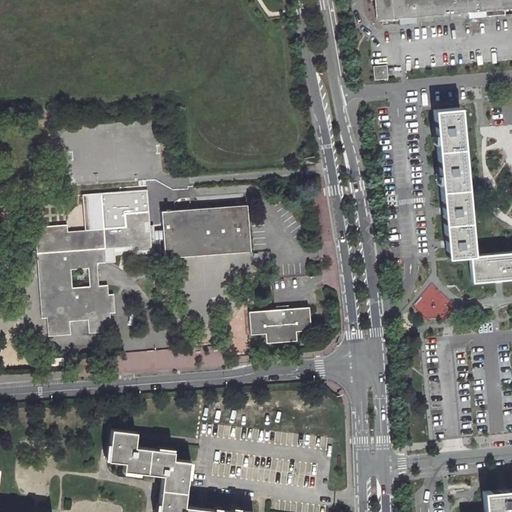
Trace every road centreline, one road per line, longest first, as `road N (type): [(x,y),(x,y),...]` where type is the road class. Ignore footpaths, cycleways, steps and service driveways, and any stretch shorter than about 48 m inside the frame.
road 1 (tertiary): [(297,0),(334,175),(357,362)]
road 2 (tertiary): [(377,360),(368,233),(320,0)]
road 3 (residential): [(357,362),(0,395)]
road 4 (unknown): [(344,246),(290,250),(242,199),(154,202)]
road 5 (residential): [(511,452),(382,463)]
